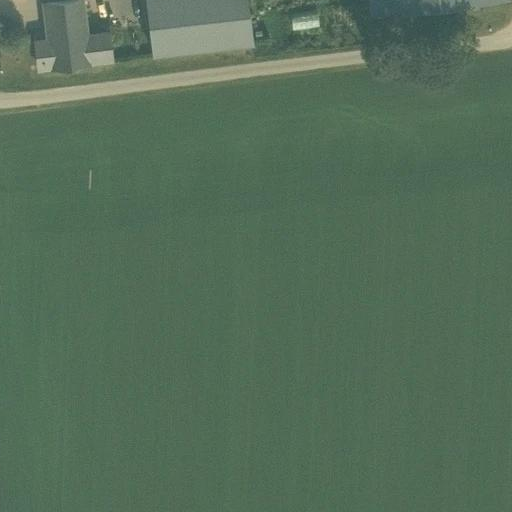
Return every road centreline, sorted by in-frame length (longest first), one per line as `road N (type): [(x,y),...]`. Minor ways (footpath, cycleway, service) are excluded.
road 1 (unclassified): [(0,98),(511,38)]
road 2 (track): [(0,371),(23,511)]
